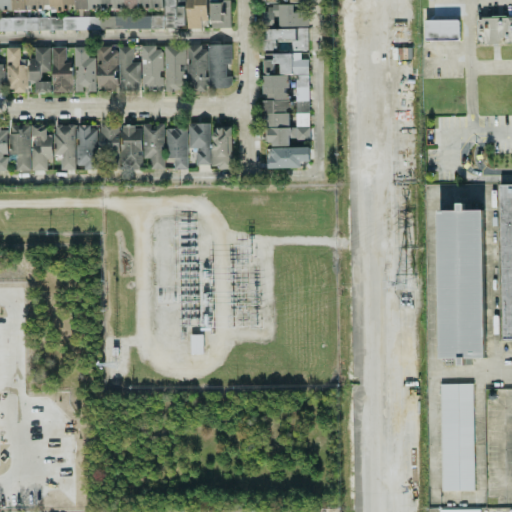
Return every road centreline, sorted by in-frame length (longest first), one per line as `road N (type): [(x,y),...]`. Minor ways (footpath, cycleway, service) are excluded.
road 1 (residential): [(0,110),(245,107)]
road 2 (residential): [(244,36),(0,39)]
road 3 (residential): [(246,181),(243,0)]
